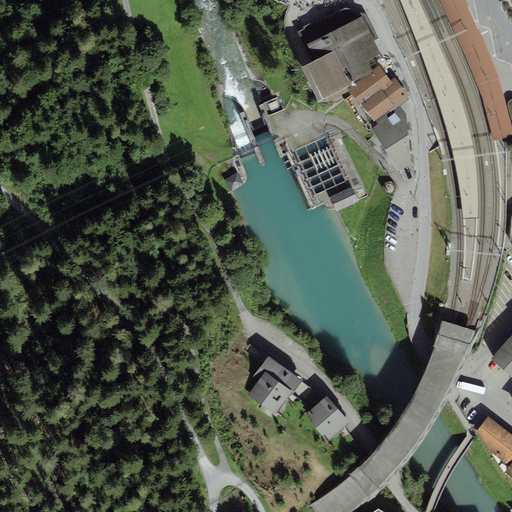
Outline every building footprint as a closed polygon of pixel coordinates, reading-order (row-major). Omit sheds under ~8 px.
[(462,104),(456,87),(437,40),(418,0),(398,0),(418,45),(435,93),(447,129),(453,154),(459,189),(463,218),(478,217),(477,194),(477,176),(474,151),(471,136),(468,124),(462,104)] [(441,0),(471,64),(479,82),(486,102),(491,118),(495,138),(511,133),(511,127),(499,79),(477,30),(465,0),(441,0)] [(311,60),(304,63),(322,99),(326,97),(351,85),(350,83),(364,76),(373,72),(372,70),(367,59),(380,53),(373,40),(378,38),(373,29),(369,19),(366,15),(346,8),(317,22),(316,20),(303,26),(304,28),(297,32),(311,60)] [(322,99),(304,63),(301,66),(318,101),(322,99)] [(349,91),(374,121),(375,120),(384,114),(385,116),(399,105),(408,99),(406,97),(409,95),(394,77),(390,80),(379,65),(372,70),(373,72),(364,76),(351,86),(348,88),(349,91)] [(351,85),(326,97),(328,101),(349,91),(348,88),(351,86),(351,85)] [(377,123),(371,128),(398,170),(411,165),(406,114),(399,105),(385,116),(384,114),(375,120),(377,123)] [(237,172),(223,179),(229,190),(242,183),(237,172)] [(338,212),(360,202),(353,188),(331,198),(338,212)] [(511,334),(491,358),(511,376),(511,334)] [(302,378),(268,353),(250,377),(256,381),(246,395),(275,416),(290,395),(292,396),(302,382),(302,378)] [(350,421),(326,395),(306,413),(312,420),(310,422),(322,436),(324,434),(329,440),(350,421)] [(511,461),(511,434),(487,416),(474,434),(481,439),(480,441),(486,446),(485,448),(491,453),(504,473),(504,472),(511,461)]
